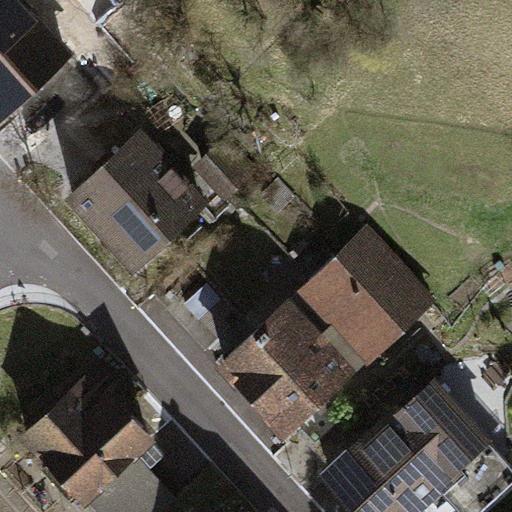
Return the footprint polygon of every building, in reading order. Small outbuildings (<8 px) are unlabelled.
[(0,0),(0,101),(60,48),(14,0),(0,0)] [(90,43),(120,13),(106,0),(49,0),(48,1),(90,43)] [(198,195),(134,118),(58,181),(122,258),(198,195)] [(357,220),(209,346),(273,421),(340,365),(308,328),(327,312),(361,352),(424,299),(357,220)] [(208,300),(194,282),(167,303),(182,321),(208,300)] [(511,448),(423,349),(362,403),(435,487),(458,511),(482,511),(511,485),(511,448)] [(85,361),(9,423),(82,511),(175,511),(126,452),(146,435),(85,361)] [(405,511),(435,487),(362,403),(289,466),(329,511),(405,511)]
